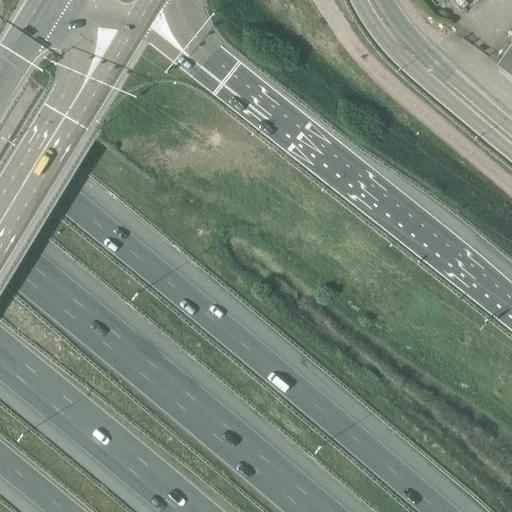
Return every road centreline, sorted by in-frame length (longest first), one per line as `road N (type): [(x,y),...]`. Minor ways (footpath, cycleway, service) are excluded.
road 1 (motorway): [(437,511),(0,147)]
road 2 (motorway): [(511,316),(140,20)]
road 3 (motorway): [(312,511),(0,248)]
road 4 (motorway): [(0,357),(183,511)]
road 5 (secondary): [(357,0),(380,38),(511,155)]
road 6 (secondary): [(511,128),(413,43),(383,0)]
road 7 (secondary): [(0,247),(77,118)]
